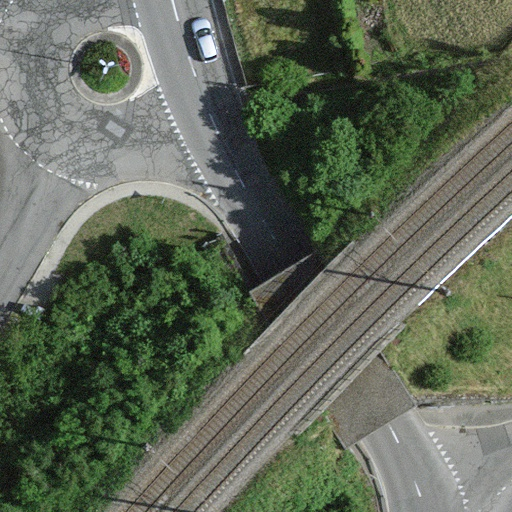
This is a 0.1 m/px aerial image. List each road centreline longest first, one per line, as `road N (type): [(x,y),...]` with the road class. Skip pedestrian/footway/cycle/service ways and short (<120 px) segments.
road 1 (secondary): [(425,511),(385,420),(286,264),(211,116)]
road 2 (residential): [(0,278),(75,133)]
road 3 (unclassified): [(75,133),(124,142),(211,116)]
road 4 (secondary): [(211,116),(173,0)]
